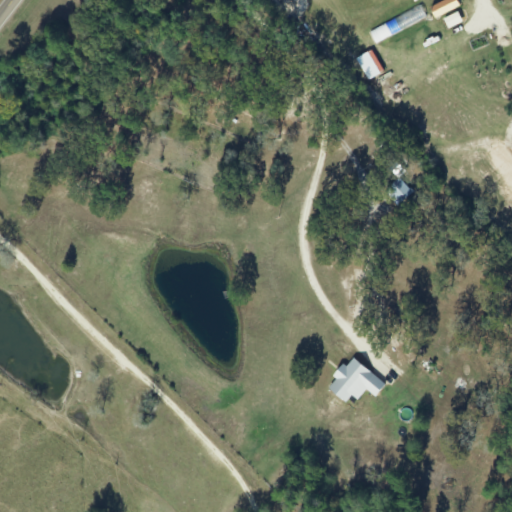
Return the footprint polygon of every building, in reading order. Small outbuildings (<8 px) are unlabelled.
[(460,8),(456,0),(448,0),(430,9),(435,20),(460,8)] [(427,19),(421,7),(369,33),(375,45),(427,19)] [(462,24),(458,14),(444,20),(448,30),(462,24)] [(511,45),(511,40),(509,29),(494,33),(499,50),(511,45)] [(345,405),(351,397),(357,402),(366,391),(375,399),(385,386),(353,360),(347,368),(343,365),(333,377),(337,380),(328,391),(345,405)]
